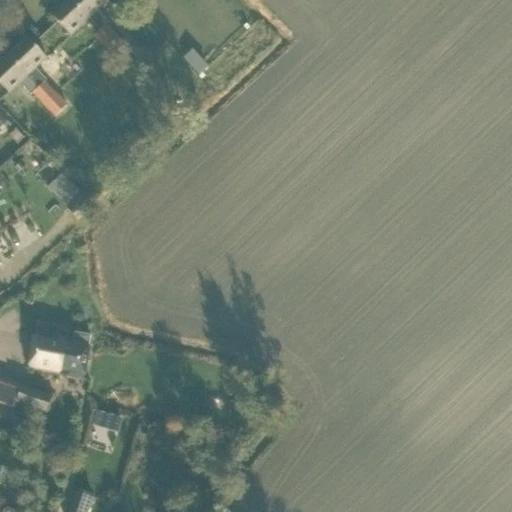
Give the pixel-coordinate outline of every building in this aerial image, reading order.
[(70,37),(89,19),(71,0),(66,0),(50,15),(70,37)] [(109,24),(98,12),(108,2),(106,0),(71,0),(89,19),(100,31),(106,26),(109,24)] [(95,36),(105,48),(117,38),(106,26),(100,31),(95,36)] [(27,37),(8,55),(39,89),(45,83),(46,81),(36,70),(47,59),(27,37)] [(117,38),(105,48),(116,60),(120,57),(128,49),(117,38)] [(128,49),(120,57),(128,66),(136,58),(128,49)] [(198,50),(190,58),(205,75),(214,66),(198,50)] [(33,94),(44,106),(56,95),(45,83),(39,89),(8,55),(0,62),(0,84),(9,94),(20,84),(31,96),(33,94)] [(55,117),(67,106),(56,95),(44,106),(55,117)] [(0,130),(1,132),(10,124),(0,112),(0,130)] [(17,145),(24,139),(16,130),(9,136),(17,145)] [(94,208),(93,206),(83,195),(81,196),(67,209),(77,221),(78,222),(94,208)] [(35,337),(28,370),(83,380),(89,348),(88,348),(91,336),(74,333),(72,344),(35,337)] [(16,403),(39,411),(46,413),(51,398),(22,387),(16,403)] [(64,511),(88,511),(94,495),(73,488),(64,511)]
